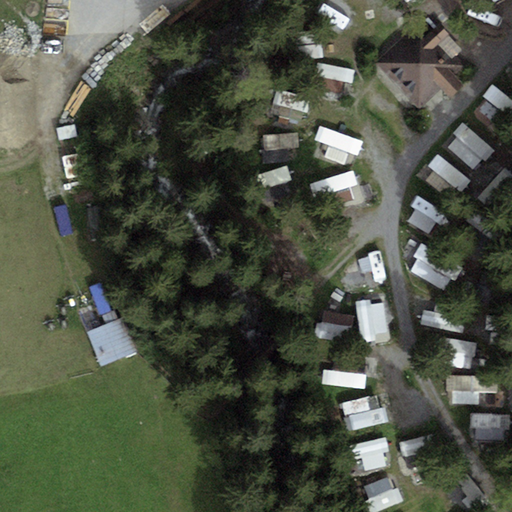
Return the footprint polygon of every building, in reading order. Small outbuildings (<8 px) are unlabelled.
[(418,19),(373,63),(419,109),(464,65),(418,19)] [(475,172),(492,150),(464,128),(447,150),(475,172)] [(415,201),(409,231),(432,235),(437,206),(415,201)] [(445,293),(460,264),(423,246),(408,275),(445,293)] [(349,261),(351,285),(379,284),(378,259),(349,261)] [(389,343),(386,304),(359,306),(361,345),(389,343)] [(105,327),(86,334),(100,369),(136,355),(118,310),(102,317),(105,327)] [(501,438),(500,414),(475,415),(477,439),(501,438)]
